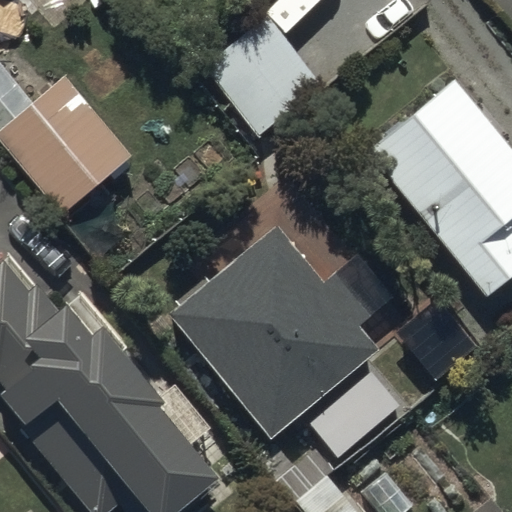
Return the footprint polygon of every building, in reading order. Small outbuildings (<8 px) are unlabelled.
[(316,94),(262,26),(195,78),(249,146),(316,94)] [(511,168),(448,90),(357,163),(481,317),(511,292),(511,168)] [(0,163),(56,227),(124,168),(57,91),(0,140),(0,163)] [(271,237),(160,329),(263,453),(253,461),(277,490),(291,478),(270,453),(346,390),(352,396),(378,375),(354,345),(371,331),(331,283),(318,293),(271,237)] [(197,511),(208,503),(153,435),(157,431),(93,352),(85,358),(34,295),(24,303),(0,273),(0,403),(4,407),(0,410),(0,417),(76,511),(197,511)]
